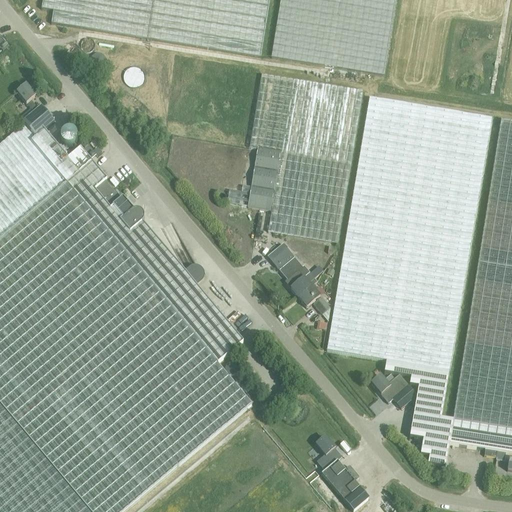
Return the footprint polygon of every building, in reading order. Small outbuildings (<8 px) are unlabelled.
[(42,0),(41,10),(53,12),(51,24),(149,40),(155,0),(42,0)] [(155,0),(149,40),(261,58),(270,0),(155,0)] [(280,0),(271,59),(384,77),(397,0),(280,0)] [(8,47),(0,36),(0,47),(3,52),(8,47)] [(248,208),(270,212),(271,212),(268,233),(338,245),(351,165),(362,93),(261,76),(260,79),(248,149),(257,150),(251,188),(242,187),(241,193),(229,192),(227,204),(248,208)] [(35,138),(43,131),(54,122),(41,107),(38,110),(31,102),(35,98),(25,86),(16,94),(26,105),(27,105),(34,113),(22,123),(24,126),(35,138)] [(449,373),(492,120),(376,101),(370,100),(345,246),(330,335),(327,354),(345,357),(386,363),(446,372),(449,373)] [(511,123),(501,121),(460,376),(453,421),(453,422),(449,446),(485,452),(497,454),(507,455),(511,456),(511,123)] [(43,131),(35,138),(24,126),(0,145),(0,511),(125,511),(252,406),(218,365),(244,344),(195,286),(204,278),(198,269),(187,274),(188,277),(143,224),(143,222),(144,221),(144,220),(144,219),(144,217),(144,216),(143,215),(143,214),(142,213),(141,213),(141,212),(140,212),(139,211),(138,211),(137,211),(135,211),(134,212),(133,212),(124,220),(114,208),(122,201),(106,182),(107,181),(81,150),(68,160),(43,131)] [(91,160),(96,156),(87,145),(82,150),(91,160)] [(114,208),(124,220),(133,212),(123,200),(122,201),(114,208)] [(285,284),(291,291),(299,300),(314,286),(318,283),(310,274),(309,275),(294,259),(291,255),(292,255),(283,245),(267,258),(279,272),(288,282),(285,284)] [(314,286),(299,300),(307,309),(320,298),(316,292),(318,290),(314,286)] [(322,317),(331,310),(322,299),(313,306),(322,317)] [(386,363),(384,374),(402,376),(411,378),(410,386),(419,387),(413,421),(410,439),(423,441),(421,457),(429,458),(428,467),(445,469),(448,454),(449,446),(453,422),(453,421),(442,419),(445,401),(449,373),(446,372),(386,363)] [(380,377),(371,385),(381,397),(382,397),(389,405),(393,401),(397,398),(408,388),(407,386),(399,377),(388,386),(380,377)] [(397,398),(393,401),(401,411),(413,400),(417,397),(408,388),(397,398)] [(325,439),(316,447),(326,458),(329,461),(321,468),(325,473),(333,466),(337,462),(342,459),(335,451),(335,450),(325,439)] [(496,460),(496,462),(505,464),(507,455),(497,454),(496,460)] [(325,473),(322,476),(352,511),(354,511),(369,499),(365,495),(356,484),(359,481),(359,479),(351,468),(349,468),(347,470),(348,472),(347,473),(337,462),(333,466),(325,473)]
